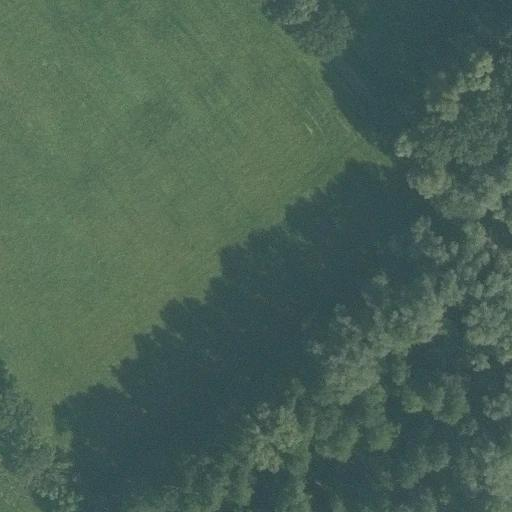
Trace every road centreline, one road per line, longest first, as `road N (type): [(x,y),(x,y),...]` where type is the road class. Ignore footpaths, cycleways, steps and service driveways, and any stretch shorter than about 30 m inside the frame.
road 1 (track): [(283,0),(511,275)]
road 2 (track): [(0,415),(79,511)]
